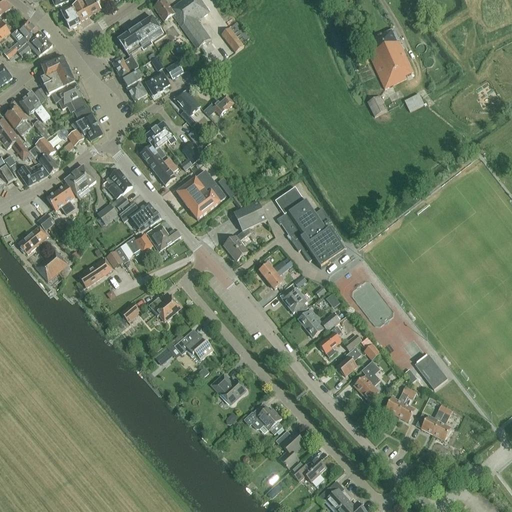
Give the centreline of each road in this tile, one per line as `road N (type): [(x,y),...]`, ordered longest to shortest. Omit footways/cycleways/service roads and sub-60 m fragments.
road 1 (residential): [(406,484),(382,505),(247,359),(183,283),(208,261)]
road 2 (tertiary): [(406,484),(208,261)]
road 3 (tertiary): [(208,261),(107,142)]
road 4 (tertiary): [(0,210),(107,142)]
